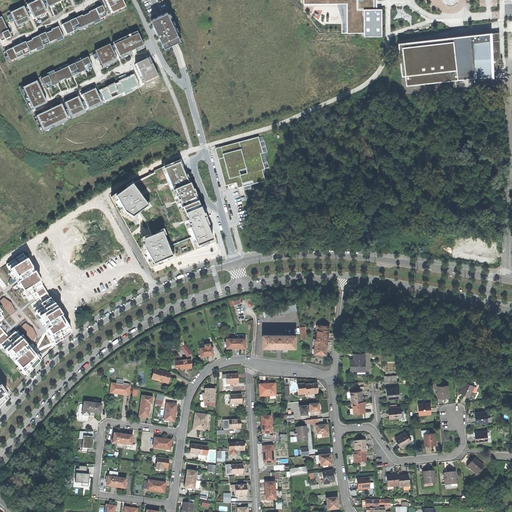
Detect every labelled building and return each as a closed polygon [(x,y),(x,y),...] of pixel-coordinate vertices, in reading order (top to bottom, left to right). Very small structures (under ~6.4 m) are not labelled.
[(32,0),(0,15),(0,47),(8,65),(126,10),(125,8),(111,14),(106,16),(66,35),(62,37),(10,62),(5,52),(2,45),(0,42),(0,41),(0,17),(1,17),(9,13),(23,7),(26,5),(38,0),(32,0)] [(31,15),(33,19),(36,18),(39,16),(40,16),(46,13),(47,13),(44,8),(40,0),(38,0),(26,5),(31,15)] [(104,0),(111,14),(125,8),(121,0),(104,0)] [(346,33),(363,33),(363,36),(381,36),(381,9),(376,9),(376,3),(376,0),(302,0),(303,3),(346,2),(346,33)] [(13,22),(16,27),(17,27),(22,24),(23,24),(27,22),(30,21),(23,7),(9,13),(13,22)] [(65,24),(62,25),(66,35),(106,16),(102,7),(99,8),(90,12),(88,13),(89,14),(85,15),(82,17),(82,16),(76,18),(72,20),(65,24)] [(161,15),(151,20),(154,27),(158,35),(160,38),(161,41),(164,48),(165,48),(169,46),(173,44),(174,43),(180,40),(178,34),(176,30),(167,12),(161,15)] [(1,17),(0,17),(0,41),(0,42),(10,37),(9,35),(5,27),(4,24),(2,21),(1,17)] [(5,52),(10,62),(62,37),(58,27),(54,28),(51,30),(51,31),(47,33),(45,34),(44,33),(42,35),(38,36),(35,38),(31,40),(28,42),(25,43),(25,42),(22,44),(15,47),(12,49),(8,50),(5,52)] [(158,79),(157,77),(144,83),(138,86),(105,101),(101,103),(88,109),(84,111),(70,117),(67,119),(42,131),(35,117),(33,111),(32,110),(22,88),(36,82),(41,80),(87,58),(95,54),(110,47),(113,46),(137,34),(136,32),(19,87),(31,113),(41,134),(158,79)] [(500,61),(499,33),(398,43),(401,76),(404,75),(406,85),(474,77),(474,79),(493,78),(493,72),(501,72),(500,61)] [(113,46),(120,60),(132,54),(131,52),(134,50),(136,50),(137,52),(144,48),(137,34),(113,46)] [(99,62),(102,68),(117,61),(114,55),(110,47),(95,54),(99,62)] [(41,80),(45,89),(47,89),(48,88),(53,86),(56,85),(56,84),(58,84),(59,83),(58,82),(62,80),(64,79),(65,79),(65,80),(66,80),(68,79),(73,76),(74,76),(75,76),(78,74),(83,72),(84,71),(86,70),(88,70),(88,69),(91,68),(92,68),(87,58),(41,80)] [(138,63),(135,65),(144,83),(157,77),(149,58),(138,63)] [(100,92),(105,101),(138,86),(133,76),(130,77),(123,81),(119,82),(120,83),(116,85),(114,86),(113,85),(110,87),(103,90),(100,92)] [(36,82),(22,88),(32,110),(46,104),(41,93),(39,90),(36,82)] [(84,101),(88,109),(101,103),(97,95),(95,89),(81,95),(84,101)] [(67,109),(70,117),(84,111),(78,97),(64,103),(67,109)] [(35,117),(42,131),(67,119),(61,105),(54,108),(51,110),(35,117)] [(261,136),(216,147),(218,155),(223,154),(224,158),(220,158),(221,162),(226,185),(237,182),(238,186),(266,180),(263,168),(268,167),(261,136)] [(143,250),(143,255),(151,269),(165,263),(195,251),(214,243),(204,219),(203,217),(202,215),(200,210),(194,196),(194,195),(192,190),(187,178),(182,166),(180,160),(168,165),(154,171),(155,172),(129,185),(130,186),(114,198),(122,214),(131,219),(139,215),(142,219),(146,224),(151,237),(142,241),(143,250)] [(53,279),(60,275),(49,256),(42,259),(53,279)] [(64,320),(26,258),(10,267),(17,279),(10,284),(17,295),(12,299),(0,284),(0,344),(19,367),(18,369),(23,375),(39,359),(8,324),(23,311),(31,321),(38,315),(49,332),(55,329),(55,330),(60,327),(59,324),(64,320)] [(267,316),(298,310),(297,302),(265,308),(267,316)] [(317,331),(317,335),(328,336),(328,330),(329,326),(318,325),(318,326),(317,326),(316,331),(317,331)] [(314,353),(326,355),(327,349),(327,341),(328,336),(317,335),(316,339),(315,339),(314,353)] [(278,348),(282,348),(295,348),(295,336),(264,336),(264,348),(278,348)] [(246,340),(226,340),(226,350),(230,350),(236,351),(245,351),(246,340)] [(189,357),(192,354),(185,345),(180,347),(189,357)] [(200,350),(201,358),(209,357),(213,356),(212,349),(200,350)] [(359,371),(359,369),(365,369),(365,368),(364,360),(364,354),(354,354),(354,360),(352,360),(353,364),(350,364),(351,371),(359,371)] [(188,370),(191,369),(190,360),(174,362),(175,369),(180,369),(180,371),(188,370)] [(170,373),(154,369),(151,379),(167,383),(169,378),(170,373)] [(227,384),(239,383),(238,379),(238,374),(223,374),(224,379),(227,379),(227,384)] [(384,376),(385,381),(390,380),(390,383),(398,383),(397,375),(384,376)] [(465,381),(459,392),(465,394),(469,396),(474,386),(465,381)] [(128,396),(130,386),(111,383),(110,393),(123,395),(128,396)] [(260,396),(275,395),(275,384),(267,384),(259,385),(260,396)] [(298,395),(305,394),(304,385),(304,384),(297,384),(298,395)] [(316,384),(304,385),(305,394),(305,395),(317,394),(317,389),(316,384)] [(443,398),(449,398),(449,386),(438,386),(438,398),(443,398)] [(388,399),(400,397),(399,387),(387,388),(388,393),(388,399)] [(214,406),(214,402),(215,402),(215,389),(210,389),(207,389),(206,396),(205,396),(204,402),(206,402),(205,406),(214,406)] [(363,390),(351,391),(352,402),(353,402),(363,401),(363,395),(363,390)] [(242,394),(230,395),(231,404),(242,403),(242,399),(242,394)] [(151,405),(152,398),(142,396),(138,417),(148,418),(149,408),(150,405),(151,405)] [(365,401),(363,401),(353,402),(354,413),(366,412),(365,407),(365,401)] [(419,414),(431,413),(431,408),(430,402),(419,403),(419,414)] [(89,405),(84,404),(82,415),(89,416),(89,414),(89,412),(100,414),(101,405),(89,403),(89,405)] [(164,419),(174,421),(176,412),(177,405),(167,403),(164,419)] [(88,422),(89,416),(82,415),(84,404),(79,404),(76,421),(88,422)] [(319,412),(319,410),(318,405),(318,404),(309,404),(309,406),(310,412),(310,413),(314,412),(319,412)] [(307,412),(310,412),(309,406),(299,407),(300,416),(307,415),(307,413),(307,412)] [(390,419),(402,417),(401,406),(389,407),(390,412),(390,419)] [(487,411),(475,412),(476,418),(477,423),(488,422),(487,411)] [(196,413),(194,422),(205,423),(207,415),(196,413)] [(262,419),(263,425),(272,425),(271,416),(262,417),(262,419)] [(224,429),(240,429),(240,425),(240,419),(227,420),(227,418),(223,418),(224,429)] [(204,430),(205,423),(194,422),(194,426),(193,429),(204,430)] [(263,434),(272,433),(272,425),(263,425),(263,431),(263,434)] [(326,426),(326,425),(319,425),(316,426),(317,434),(322,434),(322,436),(326,436),(326,433),(327,433),(327,431),(326,429),(327,428),(327,426),(326,426)] [(297,441),(307,440),(307,435),(306,433),(309,431),(306,429),(306,426),(296,427),(296,431),(294,431),(294,437),(297,437),(297,441)] [(487,430),(475,432),(476,437),(477,443),(488,442),(487,430)] [(93,431),(80,431),(79,439),(83,439),(82,447),(87,448),(87,449),(92,449),(93,442),(93,440),(92,440),(93,431)] [(402,447),(412,441),(406,432),(396,438),(399,443),(402,447)] [(436,432),(425,433),(426,445),(431,445),(437,444),(436,432)] [(117,443),(122,444),(123,435),(120,434),(114,433),(113,443),(117,443)] [(123,435),(122,444),(126,445),(131,445),(132,441),(132,436),(127,435),(123,435)] [(154,447),(170,449),(171,444),(172,440),(155,437),(154,447)] [(366,440),(354,441),(355,452),(366,451),(367,451),(366,445),(366,440)] [(237,454),(237,451),(245,450),(244,445),(244,441),(228,442),(229,451),(230,451),(230,455),(237,454)] [(190,453),(206,455),(208,446),(191,444),(191,449),(190,453)] [(265,463),(274,463),(273,446),(264,446),(265,457),(265,463)] [(301,456),(308,455),(308,448),(300,449),(301,456)] [(217,462),(226,461),(225,451),(217,451),(217,462)] [(366,456),(366,451),(355,452),(354,452),(355,463),(367,462),(366,456)] [(320,466),(322,466),(327,465),(331,465),(331,461),(330,454),(319,456),(320,462),(320,466)] [(168,464),(169,459),(158,457),(156,469),(163,471),(163,468),(168,468),(168,464)] [(476,474),(484,465),(475,458),(471,462),(468,466),(476,474)] [(226,474),(243,473),(243,469),(243,464),(226,465),(226,474)] [(75,473),(77,473),(86,474),(87,467),(79,466),(79,469),(76,469),(75,473)] [(290,477),(307,474),(307,473),(306,467),(290,469),(290,472),(290,477)] [(195,480),(197,472),(187,470),(187,474),(186,479),(195,480)] [(425,483),(436,482),(434,470),(428,471),(423,472),(425,483)] [(322,476),(323,485),(329,484),(329,482),(334,481),(333,478),(332,471),(322,472),(322,476)] [(110,486),(116,487),(117,477),(118,472),(112,472),(112,473),(110,473),(109,476),(108,476),(107,486),(110,486)] [(446,484),(457,483),(456,472),(450,472),(445,473),(446,484)] [(86,474),(77,473),(76,483),(81,483),(88,484),(89,478),(87,478),(88,474),(86,474)] [(388,486),(399,485),(398,476),(398,474),(391,475),(387,475),(388,486)] [(398,486),(410,485),(409,475),(403,475),(398,476),(399,485),(398,486)] [(122,488),(125,488),(127,479),(117,477),(116,487),(122,488)] [(368,478),(356,479),(357,485),(357,490),(369,489),(368,478)] [(194,488),(195,480),(186,479),(185,484),(185,487),(194,488)] [(147,490),(164,493),(165,488),(166,482),(149,480),(147,490)] [(266,486),(266,491),(275,490),(275,482),(266,483),(266,486)] [(235,491),(235,495),(247,495),(247,490),(246,485),(235,485),(235,487),(232,487),(232,491),(235,491)] [(267,500),(276,499),(275,490),(266,491),(266,496),(267,500)] [(327,506),(327,509),(327,510),(338,509),(337,504),(337,498),(335,498),(334,497),(329,497),(330,499),(326,499),(327,506)] [(192,511),(194,504),(184,503),(183,511),(182,510),(182,511),(192,511)]
